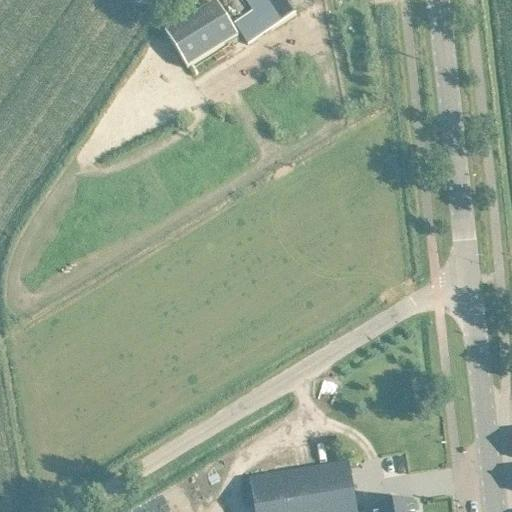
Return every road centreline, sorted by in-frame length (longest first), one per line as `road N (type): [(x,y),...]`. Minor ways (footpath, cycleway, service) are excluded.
road 1 (unclassified): [(72,511),(436,296),(469,285)]
road 2 (tertiary): [(469,285),(433,0)]
road 3 (tertiary): [(495,511),(469,285)]
